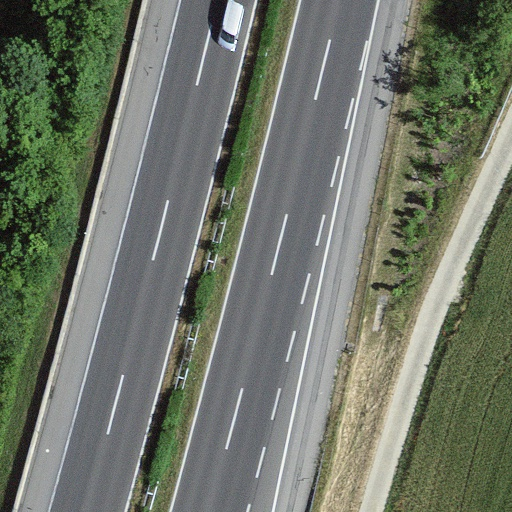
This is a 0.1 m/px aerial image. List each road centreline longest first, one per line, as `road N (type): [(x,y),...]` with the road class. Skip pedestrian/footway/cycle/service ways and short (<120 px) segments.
road 1 (motorway): [(216,0),(85,511)]
road 2 (motorway): [(208,511),(338,0)]
road 3 (track): [(370,511),(442,295),(511,141)]
